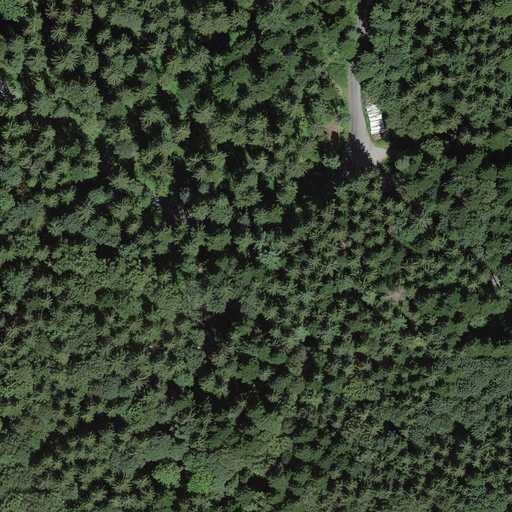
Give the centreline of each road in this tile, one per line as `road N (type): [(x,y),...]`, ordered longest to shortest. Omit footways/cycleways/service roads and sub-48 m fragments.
road 1 (unclassified): [(368,0),(347,165),(301,216),(258,232),(196,225),(44,125),(0,84)]
road 2 (track): [(0,150),(22,200),(69,235),(284,344),(338,363),(511,365)]
road 3 (track): [(511,289),(408,211),(354,150),(511,159)]
